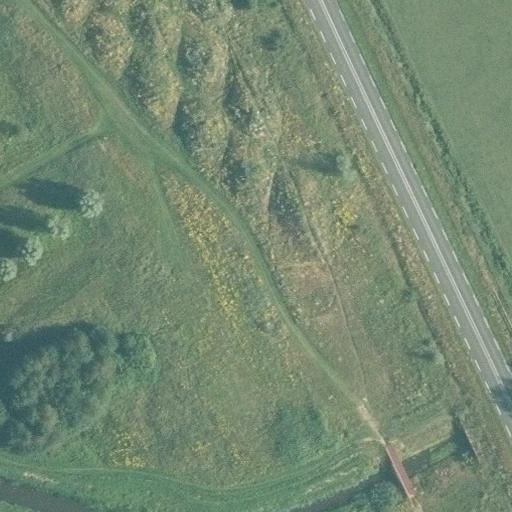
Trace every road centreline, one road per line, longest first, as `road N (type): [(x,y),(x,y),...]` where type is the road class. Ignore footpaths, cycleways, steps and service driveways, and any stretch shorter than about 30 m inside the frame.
road 1 (track): [(32,0),(250,225),(375,404)]
road 2 (primary): [(511,415),(317,0)]
